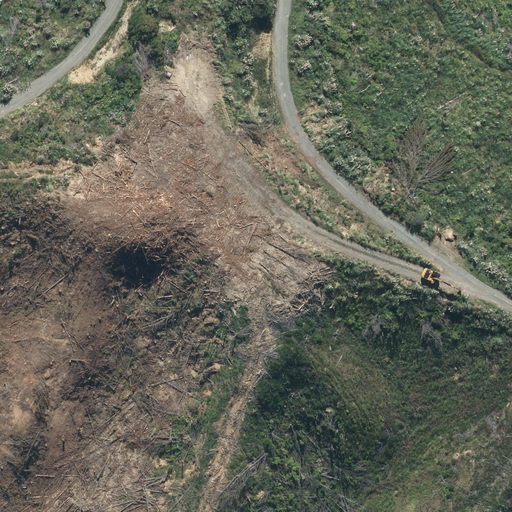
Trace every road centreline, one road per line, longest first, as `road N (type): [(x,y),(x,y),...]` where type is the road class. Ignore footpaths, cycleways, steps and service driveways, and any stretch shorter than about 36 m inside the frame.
road 1 (track): [(511,277),(300,121),(284,93),(295,0)]
road 2 (track): [(108,0),(69,55),(0,101)]
